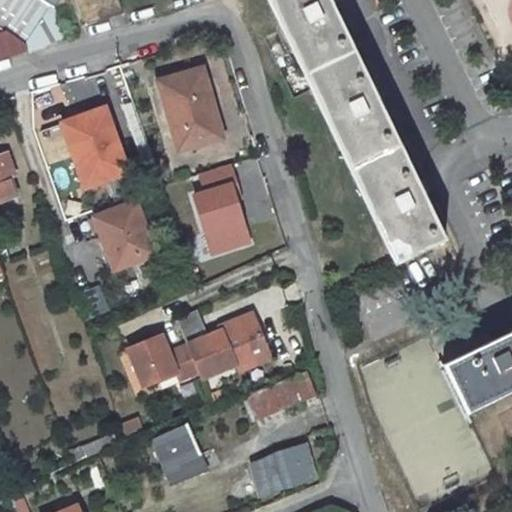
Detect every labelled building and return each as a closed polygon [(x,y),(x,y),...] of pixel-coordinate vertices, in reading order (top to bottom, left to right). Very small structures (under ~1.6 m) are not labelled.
[(0,0),(0,30),(25,48),(26,53),(74,37),(52,9),(57,0),(0,0)] [(268,0),(394,267),(444,243),(328,0),(268,0)] [(0,61),(26,53),(25,48),(0,30),(0,61)] [(202,79),(164,90),(182,153),(220,142),(202,79)] [(101,103),(52,121),(78,192),(127,175),(101,103)] [(0,200),(13,195),(0,161),(0,200)] [(223,163),(194,174),(199,189),(184,194),(207,258),(251,243),(223,163)] [(134,202),(91,218),(105,255),(108,254),(113,269),(153,254),(134,202)] [(99,285),(75,293),(84,319),(108,310),(99,285)] [(203,381),(240,365),(269,353),(252,314),(219,327),(221,331),(188,345),(200,373),(203,381)] [(511,331),(443,365),(466,415),(511,392),(511,331)] [(162,383),(179,376),(182,381),(200,373),(188,345),(171,352),(164,337),(132,350),(148,389),(162,383)] [(243,372),(272,359),(269,353),(240,365),(243,372)] [(323,394),(314,371),(282,384),(291,407),(323,394)] [(164,389),(182,381),(179,376),(162,383),(164,389)] [(282,384),(251,397),(261,420),(291,407),(282,384)] [(124,437),(142,430),(137,417),(119,423),(124,437)] [(189,423),(168,431),(186,475),(207,467),(189,423)] [(168,431),(154,437),(172,481),(186,475),(168,431)] [(279,448),(280,453),(250,461),(263,494),(320,476),(310,439),(279,448)] [(95,511),(90,499),(56,511),(95,511)]
